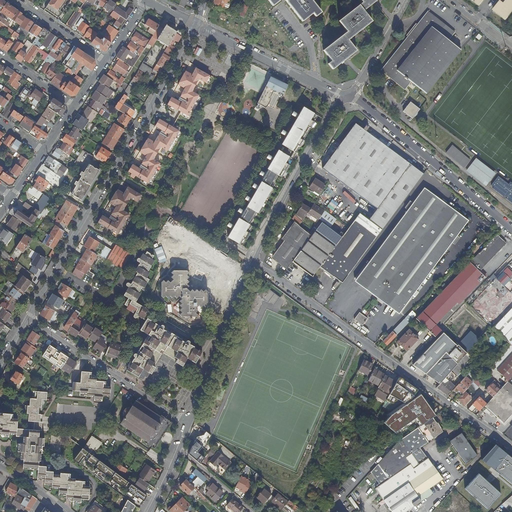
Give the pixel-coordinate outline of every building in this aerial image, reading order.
[(78,0),(83,4),(85,0),(50,0),(48,4),(57,10),(63,0),(78,0)] [(117,5),(109,0),(108,0),(104,7),(112,12),(117,5)] [(213,0),(213,3),(225,9),(228,1),(228,0),(213,0)] [(268,0),(273,6),(279,0),(285,0),(302,21),(313,13),(316,16),(321,12),(311,0),(268,0)] [(323,50),(332,61),(329,63),(333,69),(356,51),(348,40),(372,21),(364,11),(377,0),(360,0),(362,3),(339,21),(347,32),(323,50)] [(511,0),(507,0),(504,4),(501,2),(494,10),(506,20),(511,12),(511,0)] [(4,20),(0,16),(0,15),(0,14),(0,21),(5,25),(7,27),(12,19),(18,11),(6,3),(1,11),(0,11),(7,16),(4,20)] [(244,5),(239,15),(244,18),(249,7),(244,5)] [(81,9),(80,9),(78,7),(76,11),(77,12),(68,26),(73,29),(77,24),(75,22),(81,14),(78,12),(79,10),(80,10),(81,9)] [(117,7),(113,11),(124,19),(126,20),(133,10),(130,8),(128,11),(127,11),(126,13),(117,7)] [(426,94),(447,66),(461,49),(448,40),(455,31),(428,10),(380,71),(404,90),(411,82),(426,94)] [(12,19),(20,25),(25,17),(21,15),(22,14),(18,11),(12,19)] [(118,28),(124,19),(113,11),(110,15),(117,20),(114,25),(118,28)] [(19,26),(29,32),(34,24),(25,17),(20,25),(19,26)] [(84,19),(81,18),(77,24),(73,29),(72,30),(75,32),(77,29),(84,34),(89,27),(82,22),(84,19)] [(20,25),(12,19),(7,27),(14,31),(15,32),(19,26),(20,25)] [(149,20),(145,25),(150,28),(156,31),(159,26),(149,20)] [(90,42),(91,43),(95,37),(97,34),(100,30),(104,24),(101,23),(95,32),(89,28),(84,35),(85,36),(91,40),(90,42)] [(37,26),(34,24),(29,32),(36,37),(37,36),(38,35),(43,27),(38,25),(37,26)] [(4,30),(11,35),(14,31),(7,27),(5,25),(2,29),(0,32),(0,34),(0,35),(4,30)] [(106,35),(104,38),(111,43),(113,40),(112,39),(118,31),(116,30),(112,27),(109,25),(108,26),(107,26),(105,28),(106,29),(106,30),(108,31),(106,35)] [(29,32),(19,26),(15,32),(21,36),(25,38),(29,32)] [(176,32),(166,26),(164,29),(161,34),(157,40),(167,46),(169,44),(172,39),(176,33),(176,32)] [(38,35),(41,36),(44,39),(49,31),(43,27),(38,35)] [(14,38),(18,40),(21,36),(15,32),(14,31),(11,35),(6,43),(2,49),(7,52),(13,42),(12,41),(14,38)] [(161,34),(156,31),(154,34),(152,37),(148,43),(153,46),(157,40),(161,34)] [(59,39),(50,33),(48,38),(47,37),(43,43),(42,44),(51,50),(59,39)] [(172,39),(178,42),(182,37),(181,36),(176,33),(172,39)] [(136,37),(135,36),(133,39),(144,47),(148,40),(138,34),(136,37)] [(100,41),(95,37),(91,43),(102,50),(106,50),(111,43),(104,38),(102,40),(101,39),(100,41)] [(66,44),(68,42),(66,40),(64,42),(59,39),(51,50),(48,54),(56,59),(58,56),(54,53),(58,48),(58,49),(61,52),(61,51),(63,49),(66,44)] [(24,53),(20,50),(18,53),(15,58),(21,62),(24,59),(34,44),(32,43),(27,40),(23,45),(23,46),(25,46),(26,45),(28,47),(24,53)] [(15,51),(18,53),(20,50),(23,46),(23,45),(17,41),(11,50),(14,52),(15,51)] [(69,45),(70,43),(68,42),(66,44),(63,49),(61,51),(61,52),(65,54),(65,55),(66,56),(71,48),(70,48),(68,47),(69,45)] [(130,42),(126,49),(129,51),(131,52),(136,55),(139,57),(145,48),(139,44),(138,46),(139,48),(140,48),(138,52),(135,50),(137,47),(130,42)] [(38,51),(40,48),(39,48),(37,46),(35,45),(34,44),(24,59),(30,63),(38,51)] [(174,47),(169,44),(167,46),(165,51),(169,53),(170,52),(171,52),(174,47)] [(65,60),(64,60),(62,64),(68,68),(72,71),(79,61),(84,53),(74,46),(65,59),(68,61),(67,63),(65,61),(65,60)] [(136,55),(134,58),(132,62),(129,60),(127,62),(123,60),(129,51),(126,49),(123,47),(116,57),(118,58),(123,61),(132,68),(139,57),(136,55)] [(42,58),(45,59),(48,54),(40,48),(38,51),(44,55),(42,58)] [(129,54),(131,52),(129,51),(123,60),(127,62),(129,60),(132,62),(134,58),(129,54)] [(165,61),(168,62),(171,55),(169,53),(165,51),(153,70),(157,73),(165,61)] [(84,53),(79,61),(82,64),(85,66),(92,71),(95,66),(94,60),(84,53)] [(41,71),(46,74),(52,65),(56,59),(48,54),(45,59),(44,60),(47,62),(41,71)] [(118,61),(116,64),(126,71),(129,67),(122,63),(123,61),(118,58),(117,60),(118,61)] [(76,74),(82,64),(79,61),(72,71),(72,72),(74,74),(76,74)] [(153,70),(142,63),(139,69),(149,76),(153,70)] [(123,74),(121,76),(125,79),(129,73),(126,71),(116,64),(113,69),(116,71),(117,70),(123,74)] [(55,67),(52,65),(46,74),(52,78),(55,74),(52,72),(55,67)] [(82,70),(89,75),(92,71),(85,66),(82,70)] [(3,72),(10,77),(14,72),(7,67),(5,69),(3,72)] [(195,73),(194,72),(192,75),(185,71),(178,85),(185,88),(181,95),(188,98),(184,105),(178,101),(171,97),(167,104),(171,106),(175,108),(188,115),(198,96),(199,95),(192,92),(199,79),(206,82),(209,76),(198,69),(195,73)] [(110,70),(106,76),(114,81),(118,83),(121,85),(125,79),(121,76),(119,80),(116,78),(114,76),(115,74),(110,70)] [(17,81),(20,76),(14,72),(10,77),(7,81),(11,84),(10,85),(14,87),(18,82),(17,81)] [(63,76),(58,72),(51,82),(60,88),(66,80),(62,77),(63,76)] [(71,79),(74,74),(72,72),(70,74),(67,79),(69,81),(72,83),(74,84),(78,87),(82,80),(76,76),(73,80),(71,79)] [(110,89),(114,81),(106,76),(104,74),(99,82),(110,89)] [(138,79),(135,77),(134,77),(125,91),(129,93),(133,88),(132,87),(133,85),(134,86),(138,79)] [(281,97),(282,97),(288,85),(271,77),(257,103),(266,107),(274,92),(275,92),(276,92),(281,94),(280,94),(279,94),(279,96),(280,97),(281,97)] [(99,87),(96,91),(103,95),(106,98),(108,99),(111,95),(107,93),(110,89),(99,82),(97,85),(99,87)] [(70,86),(67,84),(63,90),(71,96),(75,95),(80,88),(78,87),(74,84),(72,86),(71,85),(70,86)] [(30,92),(24,88),(18,96),(25,100),(30,92)] [(31,103),(36,106),(43,95),(35,89),(30,96),(34,99),(31,103)] [(96,91),(91,98),(93,99),(95,100),(102,105),(106,98),(103,95),(96,91)] [(123,104),(124,102),(128,97),(129,98),(131,95),(129,93),(125,91),(123,94),(124,94),(119,102),(119,101),(115,108),(123,113),(131,118),(133,115),(135,112),(123,104)] [(6,100),(5,99),(0,95),(0,105),(4,108),(8,101),(6,100)] [(188,98),(181,95),(178,101),(184,105),(188,98)] [(201,97),(198,96),(188,115),(191,116),(201,97)] [(55,109),(53,111),(55,112),(60,116),(65,110),(64,106),(53,98),(47,107),(51,110),(53,108),(55,109)] [(105,110),(106,108),(102,105),(95,100),(93,99),(89,106),(95,110),(97,107),(100,109),(101,107),(105,110)] [(135,112),(133,115),(134,115),(137,110),(124,102),(123,104),(135,112)] [(419,109),(412,103),(410,102),(402,111),(412,119),(419,109)] [(5,111),(2,115),(5,117),(7,119),(13,110),(11,108),(13,106),(10,104),(6,109),(5,111)] [(91,122),(97,112),(88,106),(81,116),(84,118),(91,122)] [(48,122),(55,112),(53,111),(51,110),(47,107),(41,117),(48,122)] [(284,142),(296,149),(298,146),(300,147),(303,140),(302,139),(309,127),(310,128),(314,122),(312,121),(316,114),(303,107),(283,141),(284,142)] [(7,119),(11,121),(13,119),(14,117),(17,120),(20,121),(23,116),(13,110),(7,119)] [(81,122),(84,118),(81,116),(77,113),(75,117),(81,122)] [(126,126),(131,118),(123,113),(118,121),(126,126)] [(35,123),(25,117),(19,124),(29,131),(35,123)] [(47,124),(48,122),(41,117),(34,125),(39,129),(44,122),(47,124)] [(88,126),(90,122),(84,118),(81,122),(88,126)] [(168,150),(178,132),(179,131),(166,123),(163,121),(159,119),(155,126),(162,130),(168,134),(165,140),(158,136),(154,142),(148,139),(140,152),(146,156),(143,162),(149,166),(147,171),(149,172),(149,173),(153,175),(153,176),(159,164),(160,164),(153,160),(161,147),(167,151),(168,150)] [(117,140),(124,129),(115,123),(108,134),(117,140)] [(410,164),(401,157),(377,139),(357,124),(355,123),(354,125),(340,144),(322,168),(344,184),(368,202),(377,209),(369,219),(382,229),(417,183),(423,174),(410,164)] [(41,140),(44,139),(48,134),(42,131),(39,129),(34,125),(31,130),(40,136),(39,138),(41,140)] [(74,127),(68,135),(77,141),(80,136),(76,134),(79,130),(74,127)] [(168,134),(162,130),(158,136),(165,140),(168,134)] [(178,132),(168,150),(170,151),(181,133),(178,132)] [(66,134),(62,140),(64,141),(63,142),(71,147),(74,143),(75,144),(77,141),(66,134)] [(112,149),(117,140),(108,134),(103,143),(112,149)] [(9,147),(14,139),(9,135),(7,139),(6,141),(4,143),(9,147)] [(15,151),(14,153),(15,154),(16,152),(22,144),(15,139),(9,147),(10,148),(15,151)] [(287,164),(296,149),(284,142),(284,143),(277,140),(276,141),(273,144),(272,146),(272,148),(278,152),(277,154),(276,153),(271,162),(286,170),(289,165),(287,164)] [(68,155),(73,149),(71,147),(63,142),(58,148),(68,155)] [(470,160),(452,145),(446,152),(464,167),(470,160)] [(58,149),(58,148),(55,146),(53,149),(55,151),(52,155),(58,158),(62,152),(58,149)] [(104,162),(110,152),(102,147),(96,157),(104,162)] [(13,156),(6,151),(3,157),(9,161),(10,161),(13,156)] [(22,160),(20,162),(18,165),(15,164),(15,165),(21,169),(28,160),(16,152),(15,154),(13,156),(17,159),(18,157),(22,160)] [(50,170),(51,171),(55,165),(55,166),(58,162),(48,155),(42,165),(50,170)] [(472,163),(491,178),(496,173),(476,158),(472,163)] [(69,164),(61,159),(59,162),(67,167),(69,164)] [(51,171),(56,174),(56,173),(62,166),(62,165),(58,162),(55,166),(55,165),(51,171)] [(149,166),(143,162),(140,167),(146,171),(147,171),(149,166)] [(239,218),(236,223),(249,234),(250,233),(248,232),(251,225),(249,224),(256,212),(258,213),(273,189),(271,187),(277,175),(280,177),(283,170),(285,171),(286,170),(271,162),(267,169),(269,170),(266,174),(264,176),(265,177),(258,187),(257,188),(257,189),(257,190),(256,190),(255,191),(256,191),(251,199),(250,201),(250,202),(249,202),(248,203),(249,203),(244,211),(242,214),(243,214),(240,218),(239,218)] [(486,186),(491,178),(472,163),(466,171),(486,186)] [(144,181),(147,183),(148,183),(149,182),(153,175),(149,173),(149,172),(147,171),(146,171),(146,172),(139,168),(132,164),(128,171),(132,173),(135,175),(144,181)] [(159,164),(153,176),(155,177),(156,177),(162,166),(159,164)] [(16,177),(21,169),(15,165),(12,169),(10,167),(8,171),(16,177)] [(51,171),(50,170),(42,165),(36,174),(38,175),(49,183),(57,189),(69,170),(67,168),(61,178),(56,174),(51,171)] [(100,170),(90,165),(87,170),(86,170),(84,173),(82,171),(80,175),(82,176),(78,182),(76,181),(74,184),(76,185),(74,188),(76,189),(72,195),(82,201),(100,170)] [(62,166),(56,173),(61,177),(66,169),(62,166)] [(11,182),(14,179),(3,172),(0,176),(0,177),(8,183),(11,182)] [(38,175),(34,181),(36,182),(45,188),(49,183),(38,175)] [(315,178),(309,188),(314,191),(313,193),(318,196),(325,185),(315,178)] [(43,191),(45,188),(36,182),(33,187),(40,192),(42,190),(43,191)] [(32,189),(30,188),(27,192),(38,199),(42,193),(40,192),(33,187),(32,189)] [(468,221),(448,205),(431,193),(424,187),(356,279),(398,310),(400,312),(417,289),(468,221)] [(128,190),(126,189),(125,192),(124,194),(117,190),(109,203),(116,207),(112,214),(118,218),(115,223),(109,220),(101,217),(99,224),(101,224),(103,226),(105,227),(117,234),(118,233),(129,215),(123,210),(130,198),(137,202),(137,201),(138,200),(141,195),(129,188),(128,190)] [(66,200),(60,211),(71,218),(78,207),(77,207),(79,204),(62,194),(60,197),(66,200)] [(44,195),(38,204),(42,206),(48,198),(44,195)] [(41,214),(50,199),(48,198),(42,206),(38,204),(35,209),(39,211),(38,213),(39,213),(41,214)] [(35,209),(25,202),(23,205),(33,213),(29,219),(13,208),(9,213),(13,216),(21,221),(30,227),(39,213),(38,213),(39,211),(35,209)] [(296,215),(303,219),(307,213),(310,209),(303,204),(296,215)] [(324,211),(313,204),(310,209),(307,213),(318,220),(319,219),(324,211)] [(330,227),(337,218),(325,209),(324,211),(319,219),(330,227)] [(61,223),(58,227),(64,231),(71,218),(60,211),(55,219),(56,220),(61,223)] [(349,225),(357,213),(354,211),(346,223),(349,225)] [(118,218),(112,214),(109,220),(115,223),(118,218)] [(129,215),(118,233),(121,235),(132,217),(129,215)] [(301,222),(295,216),(294,215),(292,219),(294,221),(299,226),(301,222)] [(15,231),(21,221),(13,216),(6,226),(15,231)] [(377,237),(360,224),(354,220),(352,224),(341,241),(339,240),(320,267),(342,283),(377,237)] [(272,259),(286,269),(292,261),(311,236),(309,234),(299,226),(294,221),(281,239),(283,241),(272,255),(272,259)] [(363,221),(360,224),(377,237),(379,233),(363,221)] [(320,267),(339,240),(342,237),(322,222),(311,236),(292,261),(312,276),(313,277),(320,267)] [(246,240),(249,234),(236,224),(228,237),(241,244),(244,238),(246,240)] [(352,224),(349,227),(342,237),(339,240),(341,241),(352,224)] [(56,226),(50,235),(51,236),(59,240),(64,231),(58,227),(56,226)] [(0,239),(6,244),(13,234),(4,228),(0,234),(0,239)] [(506,243),(497,234),(444,289),(416,319),(429,332),(436,325),(435,324),(456,303),(450,297),(481,265),(483,267),(506,243)] [(15,248),(23,253),(31,240),(24,235),(15,248)] [(53,250),(59,240),(51,236),(46,245),(53,250)] [(93,238),(84,247),(87,249),(97,255),(122,270),(128,260),(116,253),(112,251),(93,238)] [(116,245),(112,251),(116,253),(128,260),(131,254),(116,245)] [(92,265),(97,255),(87,249),(81,259),(92,265)] [(53,258),(57,252),(52,250),(49,256),(53,258)] [(139,258),(138,258),(151,266),(154,261),(152,259),(154,256),(147,252),(145,255),(143,254),(140,259),(139,258)] [(46,258),(38,253),(31,264),(41,270),(43,266),(42,265),(43,263),(46,258)] [(213,266),(204,257),(200,262),(204,266),(201,270),(205,274),(213,266)] [(148,272),(151,266),(138,258),(137,259),(137,260),(137,261),(138,261),(140,263),(138,266),(149,273),(148,272)] [(88,271),(92,265),(81,259),(76,269),(85,274),(92,278),(93,279),(95,276),(88,271)] [(479,271),(481,269),(483,267),(481,265),(450,297),(456,303),(458,305),(485,277),(479,271)] [(147,278),(149,273),(138,266),(135,271),(138,273),(135,278),(146,284),(149,279),(147,278)] [(511,283),(511,271),(508,267),(496,279),(507,289),(511,283)] [(81,279),(85,274),(76,269),(72,274),(81,279)] [(210,308),(212,305),(212,304),(214,304),(217,301),(217,299),(218,299),(221,297),(221,295),(223,295),(223,289),(222,289),(222,287),(219,284),(217,284),(217,282),(214,279),(213,280),(213,278),(210,275),(203,282),(206,285),(199,291),(197,289),(194,291),(192,289),(190,291),(187,288),(189,286),(187,284),(189,282),(187,279),(189,277),(187,275),(189,273),(187,270),(173,270),(171,272),(173,275),(171,277),(173,279),(170,282),(168,280),(166,282),(163,279),(161,282),(161,295),(163,298),(165,296),(167,298),(170,296),(172,298),(174,296),(177,298),(179,296),(182,299),(179,301),(182,303),(180,306),(182,308),(179,310),(182,312),(179,314),(182,317),(190,317),(190,318),(192,318),(192,317),(193,317),(193,318),(195,318),(195,317),(197,315),(195,312),(198,310),(196,308),(199,305),(201,307),(203,305),(205,307),(207,305),(210,308)] [(23,276),(16,287),(23,293),(31,282),(23,276)] [(126,285),(138,293),(142,287),(144,288),(146,284),(135,278),(131,284),(129,283),(128,282),(127,283),(126,283),(126,285)] [(500,292),(503,289),(496,279),(492,282),(500,292)] [(0,286),(0,290),(7,296),(11,299),(16,303),(24,293),(23,293),(16,287),(12,284),(8,280),(5,284),(9,287),(5,293),(1,290),(2,289),(0,286)] [(66,298),(72,289),(63,284),(57,293),(66,298)] [(129,298),(128,299),(140,306),(140,305),(135,302),(140,294),(138,293),(126,285),(127,286),(129,287),(124,295),(129,298)] [(258,313),(263,302),(261,300),(263,298),(265,300),(268,302),(275,293),(266,286),(262,292),(261,292),(260,292),(258,292),(258,293),(257,292),(250,310),(258,313)] [(47,302),(58,309),(63,300),(52,293),(47,302)] [(7,305),(5,304),(4,303),(1,303),(0,305),(0,306),(4,309),(10,314),(17,304),(16,303),(11,299),(7,305)] [(133,316),(134,317),(140,306),(128,299),(125,305),(128,307),(126,309),(135,314),(133,316)] [(58,309),(47,302),(45,305),(58,313),(60,310),(58,309)] [(61,318),(62,316),(58,313),(45,305),(40,314),(53,322),(57,315),(61,318)] [(192,361),(199,350),(189,344),(190,343),(190,342),(189,341),(188,341),(187,341),(186,341),(186,342),(167,331),(166,331),(163,329),(164,329),(164,328),(164,327),(163,326),(162,325),(161,326),(160,327),(156,324),(156,323),(151,320),(151,321),(147,319),(150,314),(146,312),(148,310),(140,305),(140,306),(134,317),(135,318),(136,318),(137,318),(138,316),(146,321),(140,330),(148,335),(192,361)] [(508,343),(511,338),(511,307),(493,328),(508,343)] [(4,309),(0,314),(0,321),(3,324),(11,314),(10,314),(4,309)] [(64,328),(68,331),(76,318),(80,313),(76,310),(64,327),(64,328)] [(359,311),(354,318),(362,325),(367,317),(359,311)] [(408,315),(392,331),(396,335),(412,318),(408,315)] [(68,331),(76,337),(78,334),(85,323),(87,320),(85,319),(83,322),(76,318),(68,331)] [(120,318),(119,320),(130,327),(131,325),(124,320),(120,318)] [(93,329),(85,323),(78,334),(86,339),(88,337),(93,329)] [(434,337),(441,330),(436,325),(429,332),(434,337)] [(88,337),(96,343),(100,336),(102,334),(94,328),(93,329),(88,337)] [(419,338),(409,329),(404,334),(405,335),(402,338),(402,337),(397,342),(407,351),(419,338)] [(427,374),(439,385),(451,372),(467,354),(480,339),(470,330),(457,345),(448,355),(445,353),(427,374)] [(39,336),(32,331),(27,340),(34,345),(39,336)] [(387,345),(396,335),(392,331),(387,337),(383,341),(387,345)] [(448,338),(443,333),(432,345),(438,350),(448,338)] [(178,359),(185,363),(189,366),(192,362),(192,361),(148,335),(137,354),(136,353),(135,353),(134,353),(134,354),(133,355),(133,356),(134,357),(135,357),(129,367),(140,374),(145,377),(148,372),(152,366),(158,356),(162,350),(178,359)] [(104,339),(100,336),(96,343),(93,348),(101,353),(106,346),(101,343),(104,339)] [(415,364),(427,374),(445,353),(448,355),(457,345),(448,338),(438,350),(432,345),(415,364)] [(27,342),(20,352),(21,353),(29,358),(36,349),(27,342)] [(47,342),(40,351),(44,354),(46,350),(49,346),(50,344),(47,342)] [(112,355),(118,357),(122,348),(110,343),(106,355),(111,357),(112,355)] [(505,382),(511,375),(511,346),(508,343),(498,353),(489,364),(503,376),(501,378),(505,382)] [(51,356),(54,352),(55,350),(49,346),(46,350),(49,352),(45,358),(49,360),(51,356)] [(199,350),(192,361),(195,363),(202,352),(199,350)] [(22,368),(29,358),(21,353),(14,363),(22,368)] [(467,354),(451,372),(455,375),(471,357),(467,354)] [(71,361),(72,360),(68,358),(61,368),(70,374),(76,363),(73,361),(72,362),(71,361)] [(373,364),(364,360),(359,370),(368,375),(373,364)] [(138,377),(140,374),(129,367),(127,370),(138,377)] [(385,374),(375,369),(369,380),(379,386),(385,375),(385,374)] [(23,376),(16,371),(14,375),(12,374),(10,379),(18,384),(23,376)] [(94,379),(94,376),(89,375),(89,372),(81,372),(80,383),(73,382),(72,390),(80,391),(80,393),(87,394),(87,395),(94,396),(94,399),(102,399),(102,395),(110,396),(110,386),(107,386),(107,384),(104,382),(100,381),(100,379),(97,377),(96,380),(94,379)] [(451,372),(436,388),(446,395),(454,386),(450,382),(449,381),(455,375),(451,372)] [(396,382),(385,375),(379,386),(378,387),(390,394),(396,382)] [(418,390),(399,376),(396,382),(390,394),(388,396),(386,400),(393,403),(396,397),(402,400),(413,396),(418,390)] [(468,387),(472,382),(465,376),(453,390),(456,393),(458,391),(459,390),(462,393),(464,391),(468,387)] [(482,383),(476,377),(472,382),(468,387),(474,392),(482,383)] [(499,389),(501,387),(499,385),(494,380),(485,390),(492,396),(499,389)] [(511,413),(511,385),(507,381),(505,383),(502,387),(485,405),(504,423),(511,413)] [(58,391),(50,385),(48,387),(57,393),(58,391)] [(388,396),(377,389),(375,394),(385,401),(386,400),(388,396)] [(40,416),(40,414),(39,414),(39,407),(41,407),(42,400),(46,400),(47,392),(35,391),(35,399),(30,398),(30,406),(28,406),(27,413),(29,414),(29,416),(30,417),(33,417),(34,416),(34,414),(36,414),(35,416),(39,417),(40,416)] [(470,397),(464,391),(462,393),(461,394),(457,399),(464,405),(470,397)] [(375,394),(374,396),(385,402),(385,401),(375,394)] [(391,415),(384,422),(394,432),(416,417),(421,425),(432,417),(435,415),(420,395),(391,415)] [(489,398),(485,402),(479,397),(467,409),(472,412),(476,408),(479,411),(485,403),(486,404),(491,399),(490,398),(489,398)] [(168,425),(169,426),(172,422),(164,417),(163,419),(136,401),(130,409),(128,408),(127,408),(125,409),(124,411),(124,412),(124,413),(124,414),(125,415),(125,416),(120,423),(148,442),(147,443),(154,448),(157,445),(155,444),(161,436),(162,436),(164,433),(163,433),(168,425)] [(17,434),(17,429),(17,419),(10,418),(10,414),(0,413),(0,438),(1,438),(1,434),(9,435),(9,434),(16,434),(17,434)] [(43,415),(40,414),(40,416),(39,417),(35,416),(36,414),(34,414),(34,416),(33,417),(30,417),(29,416),(28,421),(34,422),(35,419),(40,419),(40,422),(42,422),(43,422),(43,415)] [(433,465),(432,465),(432,464),(428,459),(427,459),(420,448),(443,432),(439,427),(438,423),(436,423),(432,417),(421,425),(420,426),(398,441),(378,464),(381,469),(386,475),(382,478),(384,481),(384,482),(380,484),(375,488),(376,490),(383,500),(391,511),(405,511),(421,501),(417,496),(442,479),(433,465)] [(35,419),(34,422),(34,430),(23,429),(20,434),(22,437),(24,437),(23,444),(20,444),(20,452),(21,452),(23,452),(23,459),(24,459),(23,465),(31,465),(31,467),(38,468),(38,478),(42,478),(43,466),(43,461),(41,461),(41,453),(43,453),(44,452),(43,450),(42,450),(40,450),(40,446),(40,438),(39,438),(40,431),(40,428),(42,428),(42,422),(40,422),(40,419),(35,419)] [(157,445),(169,426),(168,425),(163,433),(164,433),(162,436),(161,436),(155,444),(157,445)] [(203,434),(205,431),(201,428),(197,426),(193,435),(198,438),(200,432),(203,434)] [(477,456),(462,433),(458,435),(450,441),(466,464),(477,456)] [(101,444),(91,436),(83,448),(88,452),(91,454),(93,455),(101,444)] [(207,444),(211,447),(216,440),(212,437),(207,444)] [(511,457),(495,444),(481,459),(511,484),(511,457)] [(86,455),(88,452),(83,448),(82,447),(73,459),(78,463),(85,454),(86,455)] [(196,461),(199,458),(196,455),(200,451),(196,447),(190,455),(196,461)] [(231,462),(218,452),(212,448),(208,455),(213,458),(209,463),(215,467),(217,464),(224,470),(231,462)] [(147,454),(156,460),(159,456),(150,450),(147,454)] [(85,454),(78,463),(79,464),(83,459),(86,461),(91,454),(88,452),(86,455),(85,454)] [(138,497),(143,500),(146,495),(93,455),(91,454),(86,461),(91,464),(92,463),(96,466),(94,470),(97,472),(98,473),(103,477),(106,473),(112,478),(110,482),(113,484),(114,485),(119,489),(122,485),(129,490),(126,493),(129,496),(131,497),(135,500),(138,497)] [(124,474),(127,469),(117,462),(114,467),(124,474)] [(147,483),(156,471),(147,465),(139,477),(147,483)] [(45,476),(45,480),(45,483),(52,483),(52,486),(60,487),(59,493),(66,493),(70,494),(70,498),(69,500),(72,502),(73,501),(73,500),(81,501),(81,499),(88,499),(89,486),(82,486),(82,481),(75,481),(75,479),(68,478),(68,473),(60,473),(60,475),(53,475),(53,472),(46,471),(45,471),(45,476)] [(144,491),(149,484),(147,483),(139,477),(133,473),(131,476),(135,478),(138,480),(135,484),(144,491)] [(203,476),(200,473),(197,477),(191,484),(194,487),(198,491),(200,489),(195,485),(198,482),(201,485),(206,479),(208,480),(209,478),(204,474),(203,476)] [(501,494),(479,474),(465,489),(487,509),(501,494)] [(188,494),(194,487),(191,484),(186,479),(180,486),(188,494)] [(206,493),(211,497),(218,488),(211,482),(207,487),(210,489),(206,493)] [(6,492),(15,496),(16,495),(20,488),(10,483),(6,492)] [(222,492),(218,488),(211,497),(215,501),(222,492)] [(256,497),(267,506),(272,500),(274,497),(271,494),(263,488),(256,497)] [(204,500),(206,498),(201,493),(198,491),(197,493),(204,500)] [(287,501),(278,493),(274,497),(272,500),(277,504),(276,505),(280,509),(287,501)] [(11,504),(23,511),(25,508),(29,502),(16,495),(15,496),(11,504)] [(180,499),(176,504),(183,511),(190,505),(180,495),(178,498),(180,499)] [(29,502),(25,508),(30,511),(37,499),(33,496),(29,502)] [(508,510),(511,507),(511,496),(511,497),(502,504),(508,510)] [(227,505),(231,508),(236,501),(232,499),(227,505)] [(105,511),(107,508),(96,500),(87,511),(88,511),(105,511)] [(131,511),(135,506),(128,501),(127,500),(121,511),(131,511)] [(283,507),(288,511),(294,511),(298,507),(290,500),(283,507)] [(238,511),(243,508),(236,501),(231,508),(235,511),(238,511)]
